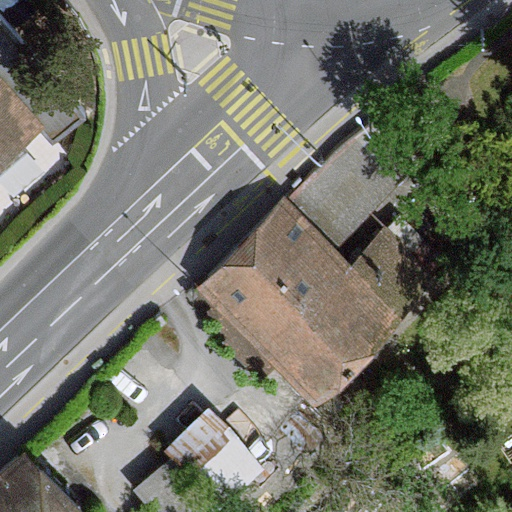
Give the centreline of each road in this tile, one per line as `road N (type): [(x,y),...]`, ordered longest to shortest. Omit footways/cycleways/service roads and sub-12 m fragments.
road 1 (tertiary): [(336,0),(334,31),(311,73),(135,227)]
road 2 (tertiary): [(130,0),(149,114),(135,227)]
road 3 (tertiary): [(135,227),(0,346)]
